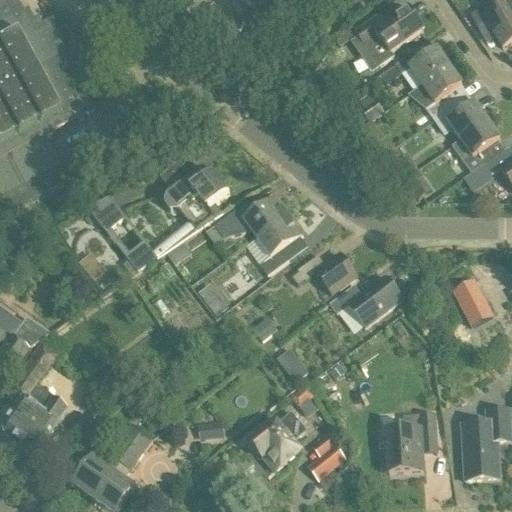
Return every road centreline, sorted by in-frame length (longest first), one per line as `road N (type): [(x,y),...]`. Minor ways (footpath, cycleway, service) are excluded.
road 1 (residential): [(511,231),(386,228),(339,202),(88,0)]
road 2 (residential): [(435,0),(497,85),(511,77)]
